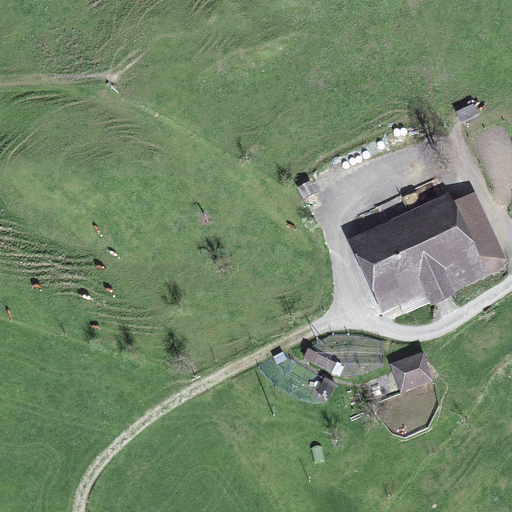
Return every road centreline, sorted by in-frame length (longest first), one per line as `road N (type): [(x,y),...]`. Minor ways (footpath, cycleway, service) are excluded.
road 1 (track): [(78,511),(84,482),(104,453),(145,414),(226,368),(319,321),(438,327),(511,281)]
road 2 (track): [(349,210),(341,193),(454,142),(511,222)]
